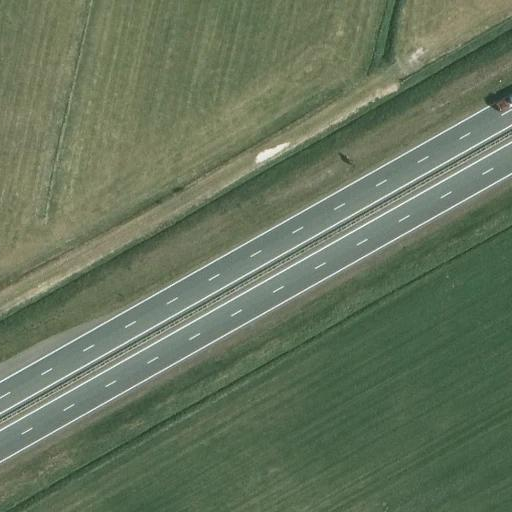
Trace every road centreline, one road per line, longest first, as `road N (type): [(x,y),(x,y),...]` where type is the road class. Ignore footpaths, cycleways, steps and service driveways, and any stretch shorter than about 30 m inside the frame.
road 1 (trunk): [(0,449),(511,160)]
road 2 (trunk): [(511,111),(0,400)]
road 3 (track): [(380,82),(0,294)]
